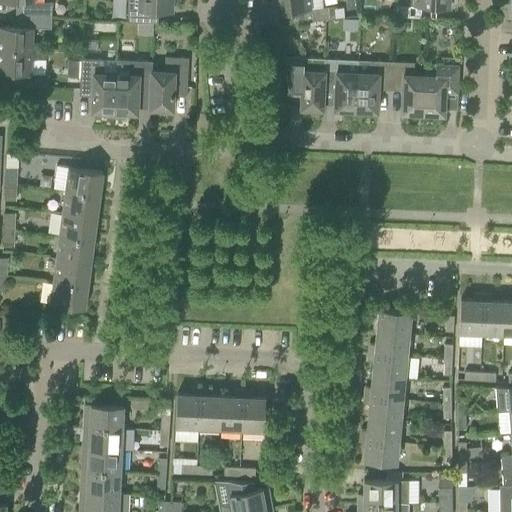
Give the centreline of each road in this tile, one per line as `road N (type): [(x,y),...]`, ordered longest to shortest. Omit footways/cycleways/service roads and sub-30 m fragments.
road 1 (residential): [(313,511),(301,370),(281,362),(42,355)]
road 2 (residential): [(245,140),(186,154),(0,121)]
road 3 (residential): [(479,150),(245,140)]
road 4 (residential): [(479,150),(483,0)]
road 5 (residential): [(245,140),(228,0)]
road 6 (residential): [(35,511),(41,376)]
